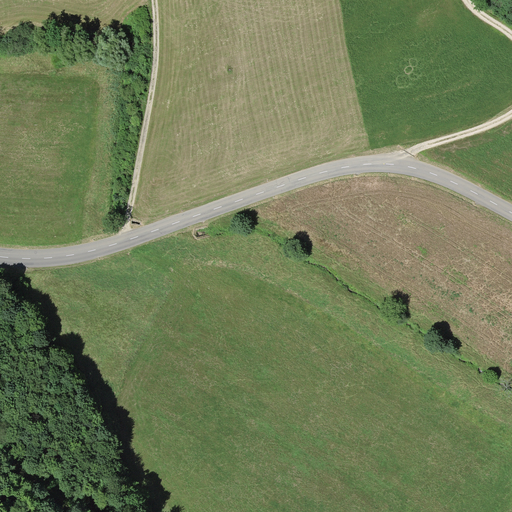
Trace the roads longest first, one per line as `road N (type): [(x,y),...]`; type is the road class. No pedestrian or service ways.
road 1 (tertiary): [(0,256),(89,250),(309,175),(374,162),(427,170),(511,213)]
road 2 (track): [(401,164),(401,154),(511,114)]
